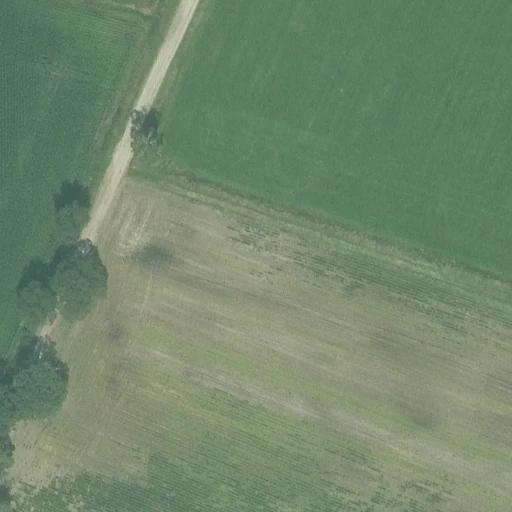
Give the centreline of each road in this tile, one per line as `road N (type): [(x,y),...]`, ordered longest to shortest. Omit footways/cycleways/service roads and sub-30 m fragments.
road 1 (track): [(0,443),(190,0)]
road 2 (track): [(511,301),(117,165)]
